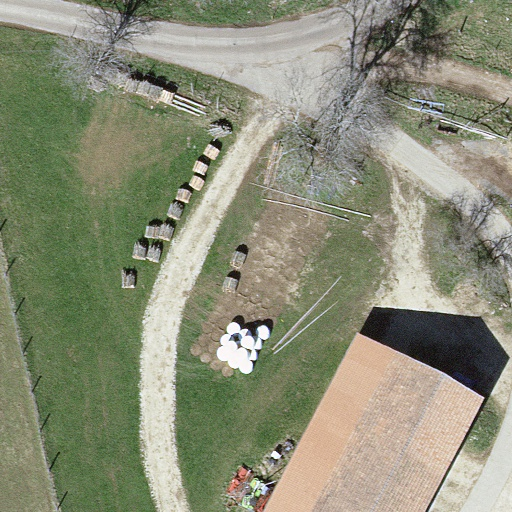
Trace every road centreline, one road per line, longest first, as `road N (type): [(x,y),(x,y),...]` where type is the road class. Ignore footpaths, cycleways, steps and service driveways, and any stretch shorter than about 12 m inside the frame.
road 1 (track): [(294,85),(220,196),(162,312),(153,418),(171,511)]
road 2 (unclassified): [(0,3),(246,50),(357,23),(393,0)]
road 3 (track): [(511,265),(480,222),(246,50)]
